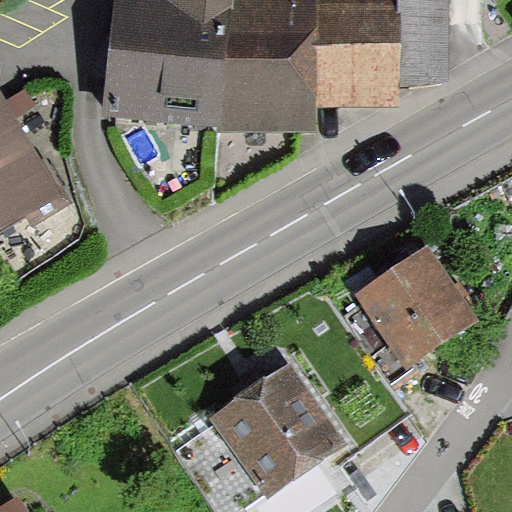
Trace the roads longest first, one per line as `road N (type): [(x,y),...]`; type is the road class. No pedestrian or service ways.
road 1 (secondary): [(0,399),(511,98)]
road 2 (residential): [(511,335),(484,398),(389,511)]
